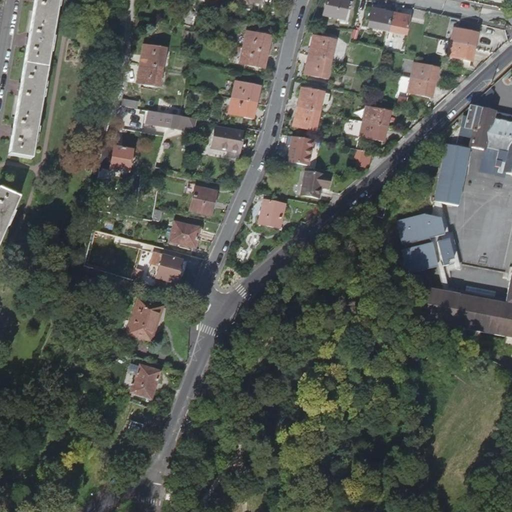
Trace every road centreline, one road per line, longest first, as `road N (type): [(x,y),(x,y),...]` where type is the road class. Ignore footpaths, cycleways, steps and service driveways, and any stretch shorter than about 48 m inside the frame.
road 1 (residential): [(511,48),(215,317)]
road 2 (residential): [(305,0),(264,147),(201,287),(215,317)]
road 3 (residential): [(215,317),(157,464)]
